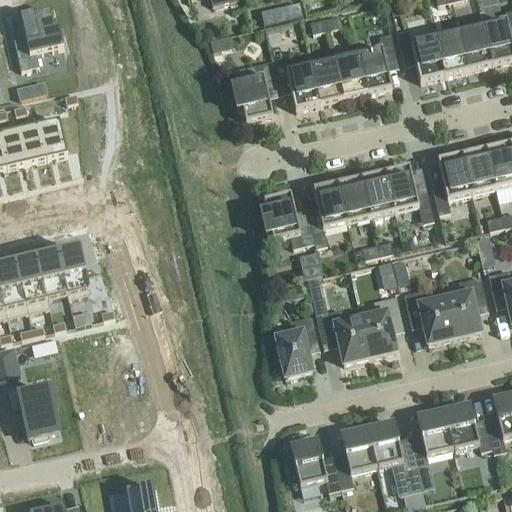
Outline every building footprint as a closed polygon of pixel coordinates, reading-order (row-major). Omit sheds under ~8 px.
[(209,0),(212,13),(240,6),(238,0),(209,0)] [(452,9),(449,0),(436,0),(435,0),(437,12),(452,9)] [(465,0),(449,0),(452,9),(467,5),(465,0)] [(302,22),(299,9),(289,11),(292,25),(302,22)] [(507,26),(483,32),(492,73),(511,67),(511,49),(511,44),(511,43),(511,17),(505,20),(507,26)] [(56,41),(50,18),(21,25),(25,45),(13,47),(21,78),(39,74),(36,61),(64,55),(60,40),(56,41)] [(339,23),(325,26),(327,38),(342,34),(339,23)] [(327,38),(325,26),(310,29),(313,41),(327,38)] [(483,32),(458,37),(468,78),(492,73),(483,32)] [(444,84),(435,43),(411,49),(408,37),(397,39),(403,69),(414,66),(420,89),(444,84)] [(458,37),(435,43),(444,84),(468,78),(458,37)] [(382,55),(358,61),(367,101),(392,96),(386,73),(397,70),(390,41),(379,43),(382,55)] [(217,46),(210,47),(213,59),(220,58),(217,46)] [(286,70),(312,70),(312,54),(285,55),(286,70)] [(358,61),(334,66),(343,107),(367,101),(358,61)] [(334,66),(310,72),(320,112),(343,107),(334,66)] [(274,73),(273,68),(251,73),(253,85),(236,89),(238,95),(233,96),(238,117),(243,116),(246,130),(273,123),(268,100),(279,97),(274,73)] [(285,70),(274,73),(279,97),(290,95),(295,118),(320,112),(310,72),(286,77),(285,70)] [(76,101),(64,104),(66,112),(78,109),(76,101)] [(25,112),(14,115),(16,123),(27,120),(25,112)] [(59,127),(39,132),(47,167),(67,162),(59,127)] [(39,132),(19,137),(27,172),(47,167),(39,132)] [(19,137),(0,141),(0,146),(7,176),(27,172),(19,137)] [(511,161),(509,150),(486,156),(495,196),(511,192),(511,161)] [(486,156),(462,161),(471,202),(495,196),(486,156)] [(471,202),(462,161),(438,167),(443,190),(432,193),(439,222),(450,219),(447,207),(471,202)] [(409,173),(385,179),(394,220),(418,214),(422,231),(433,228),(426,194),(415,197),(409,173)] [(385,179),(361,185),(371,225),(394,220),(385,179)] [(361,185),(337,190),(347,231),(371,225),(361,185)] [(318,219),(307,221),(314,251),(315,255),(327,253),(323,236),(347,231),(337,190),(313,196),(318,219)] [(314,251),(307,221),(296,224),(291,201),(263,207),(266,220),(262,221),(267,242),(271,241),(273,248),(290,244),(293,256),(314,251)] [(511,220),(501,223),(504,235),(511,233),(511,220)] [(504,235),(501,223),(487,227),(489,238),(504,235)] [(489,245),(476,248),(478,257),(492,254),(489,245)] [(391,249),(377,252),(379,264),(394,260),(391,249)] [(379,264),(377,252),(362,255),(365,267),(379,264)] [(81,258),(59,263),(69,307),(91,302),(81,258)] [(59,263),(38,267),(49,316),(50,316),(48,307),(67,302),(68,307),(69,307),(59,263)] [(408,277),(405,265),(393,268),(395,279),(408,277)] [(38,267),(17,272),(28,321),(49,316),(38,267)] [(392,278),(390,268),(381,270),(378,271),(380,281),(392,278)] [(17,272),(0,276),(0,296),(7,326),(28,321),(17,272)] [(511,332),(511,286),(510,277),(488,283),(495,312),(506,309),(511,332)] [(461,301),(445,305),(454,346),(481,339),(475,316),(487,314),(480,284),(458,289),(461,301)] [(306,302),(303,290),(291,293),(294,305),(306,302)] [(454,346),(445,305),(428,309),(426,297),(404,302),(410,331),(422,329),(427,352),(454,346)] [(377,321),(360,324),(370,365),(396,359),(391,336),(403,333),(396,304),(374,309),(377,321)] [(113,317),(101,320),(103,328),(115,325),(113,317)] [(370,365),(360,324),(344,328),(341,317),(316,322),(322,352),(338,348),(343,371),(370,365)] [(292,340),(275,344),(278,358),(274,359),(277,373),(282,372),(285,385),(312,379),(307,355),(318,353),(312,324),(290,329),(292,340)] [(64,328),(52,331),(54,339),(66,336),(64,328)] [(43,333),(31,336),(33,344),(45,341),(43,333)] [(31,336),(19,338),(21,347),(33,344),(31,336)] [(10,341),(0,342),(0,350),(0,352),(12,349),(10,341)] [(43,349),(46,361),(57,358),(55,347),(43,349)] [(0,385),(19,381),(13,355),(0,357),(0,385)] [(84,370),(68,373),(76,406),(92,403),(98,430),(138,421),(131,393),(124,395),(123,389),(100,394),(97,383),(88,386),(84,370)] [(29,392),(10,396),(14,415),(22,413),(28,446),(32,445),(33,449),(50,445),(49,441),(60,439),(55,418),(59,417),(55,401),(52,401),(50,397),(32,402),(29,392)] [(498,429),(487,432),(492,456),(492,457),(493,461),(505,459),(503,447),(511,444),(511,401),(493,406),(498,429)] [(470,412),(443,418),(452,458),(479,452),(480,459),(492,457),(492,456),(487,432),(475,435),(470,412)] [(422,447),(410,450),(416,474),(428,471),(426,464),(452,458),(443,418),(417,424),(422,447)] [(367,435),(376,476),(393,472),(400,503),(422,498),(416,474),(410,450),(399,453),(394,429),(367,435)] [(350,482),(376,476),(367,435),(340,441),(346,465),(334,467),(341,496),(353,493),(350,482)] [(328,499),(341,496),(334,467),(323,470),(318,447),(290,453),(293,466),(289,467),(292,482),(297,481),(300,494),(325,488),(328,499)] [(128,511),(155,511),(153,493),(146,494),(145,490),(132,492),(132,496),(126,498),(128,511)]
